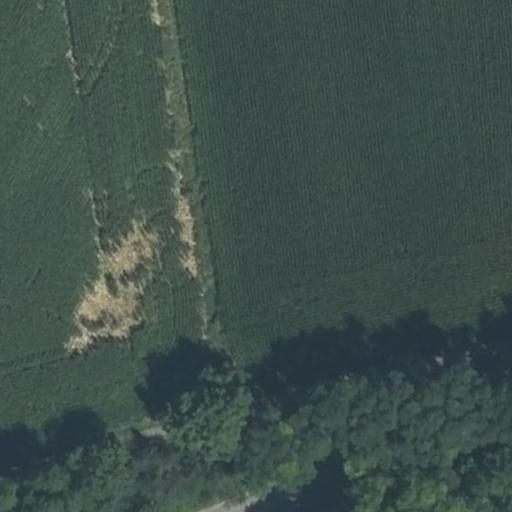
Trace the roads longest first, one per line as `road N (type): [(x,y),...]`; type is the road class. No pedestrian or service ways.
road 1 (track): [(224,420),(165,0)]
road 2 (secondary): [(249,511),(366,464),(511,425)]
